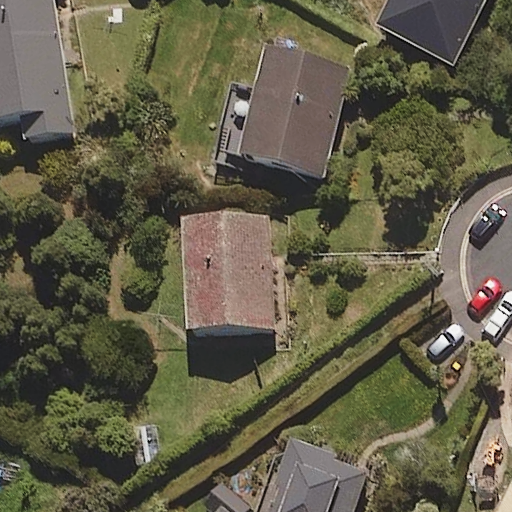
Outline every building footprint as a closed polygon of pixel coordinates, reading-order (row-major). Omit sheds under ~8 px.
[(29,0),(0,3),(0,136),(23,137),(24,154),(79,148),(61,0),(29,0)] [(408,0),(388,42),(458,76),(495,0),(408,0)] [(354,75),(275,57),(250,165),(329,183),(354,75)] [(271,227),(189,231),(195,343),(277,339),(271,227)] [(359,511),(369,481),(350,476),(352,469),(299,453),(297,459),(282,465),(267,511),(359,511)] [(511,511),(511,483),(510,482),(495,511),(511,511)] [(253,511),(227,493),(213,511),(253,511)]
